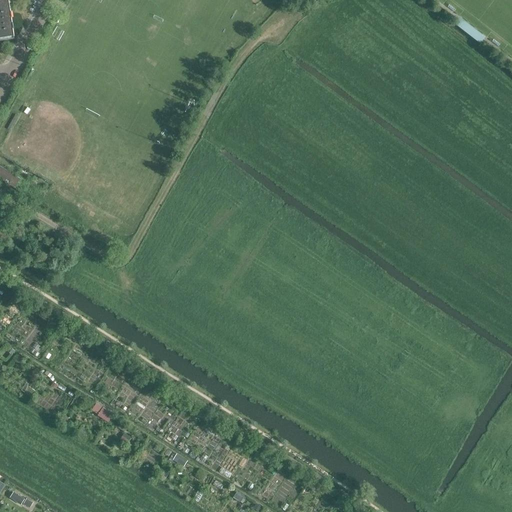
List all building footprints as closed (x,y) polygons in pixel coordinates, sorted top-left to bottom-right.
[(0,7),(0,39),(15,37),(13,24),(10,6),(0,7)] [(464,21),(459,28),(482,42),(486,35),(464,21)] [(0,179),(24,194),(30,185),(0,167),(0,179)] [(58,328),(60,326),(66,330),(68,327),(58,320),(54,325),(58,328)] [(18,355),(15,362),(22,365),(23,361),(25,362),(26,360),(24,359),(25,358),(18,355)] [(140,373),(131,367),(129,370),(138,376),(140,373)] [(44,375),(50,379),(52,375),(47,372),(46,372),(42,369),(40,372),(44,375)] [(109,421),(113,414),(96,403),(92,410),(109,421)] [(126,426),(120,422),(116,427),(123,431),(125,432),(127,429),(125,428),(126,426)] [(131,438),(125,434),(124,433),(120,440),(127,445),(131,438)] [(184,465),(188,460),(177,454),(174,459),(184,465)] [(206,463),(212,466),(215,461),(209,458),(206,463)] [(207,474),(200,470),(196,477),(203,481),(207,474)] [(214,479),(211,485),(216,487),(217,485),(221,488),(223,484),(219,482),(214,479)] [(13,491),(10,498),(22,503),(25,497),(13,491)] [(233,498),(242,504),(246,497),(237,491),(233,498)] [(31,507),(34,503),(27,499),(24,503),(31,507)]
